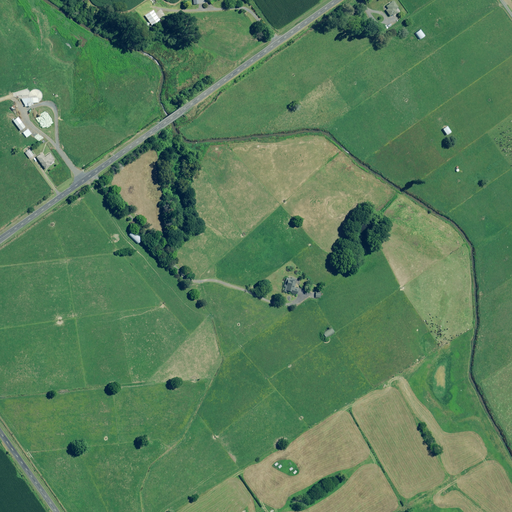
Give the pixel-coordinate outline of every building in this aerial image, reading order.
[(398,7),(393,1),(386,6),(388,9),(385,10),(390,16),(392,15),(392,16),(397,12),(395,9),(398,7)] [(159,20),(153,10),(144,16),(150,25),(159,20)] [(425,35),(420,29),(415,33),(419,39),(425,35)] [(38,103),(37,98),(21,99),(24,105),(24,107),(30,106),(30,105),(33,105),(33,103),(38,103)] [(25,127),(18,117),(13,121),(20,131),(25,127)] [(451,132),(447,126),(442,129),(446,135),(451,132)] [(33,155),(29,149),(24,152),(29,158),(33,155)] [(54,159),(49,153),(44,156),(42,153),(36,157),(45,169),(50,165),(49,164),(52,162),(51,161),(54,159)] [(133,230),(128,235),(137,243),(142,239),(133,230)] [(285,287),(284,292),(290,293),(297,294),(298,288),(294,287),(295,279),(286,278),(284,287),(285,287)] [(334,333),(331,328),(323,334),(326,338),(334,333)]
